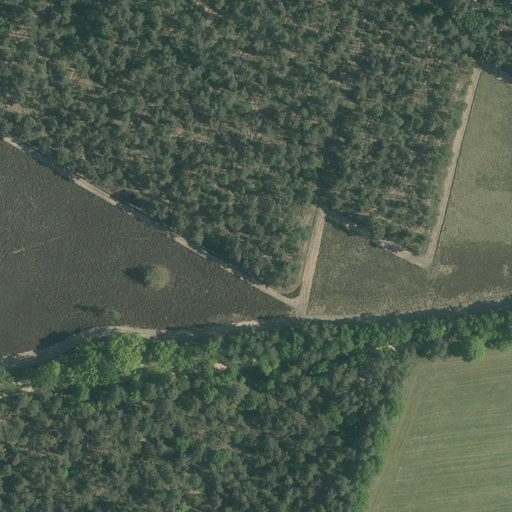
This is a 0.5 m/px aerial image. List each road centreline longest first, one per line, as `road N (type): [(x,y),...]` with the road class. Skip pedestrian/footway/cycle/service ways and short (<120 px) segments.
road 1 (track): [(0,133),(289,299),(306,285),(368,0)]
road 2 (track): [(511,302),(155,337),(101,331),(0,364)]
road 3 (track): [(511,331),(0,394)]
road 4 (track): [(346,82),(200,0)]
